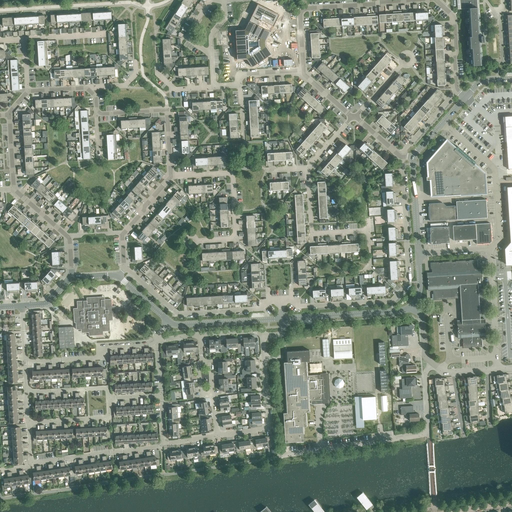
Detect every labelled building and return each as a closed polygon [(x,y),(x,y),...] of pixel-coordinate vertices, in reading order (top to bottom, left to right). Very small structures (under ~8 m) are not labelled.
[(456,0),(457,10),(468,9),(479,8),(478,0),(456,0)] [(178,4),(176,7),(185,13),(188,8),(181,3),(180,5),(178,4)] [(243,30),(235,30),(237,60),(245,59),(246,60),(247,60),(247,61),(251,67),(272,54),(267,47),(266,46),(266,45),(266,44),(266,43),(266,42),(266,41),(266,40),(267,39),(279,15),(257,4),(245,29),(244,30),(243,30)] [(176,12),(175,13),(181,18),(185,13),(176,7),(174,11),(176,12)] [(479,8),(468,9),(470,37),(468,37),(469,49),(471,49),(472,66),(481,66),(481,65),(483,65),(481,43),(484,42),(484,36),(485,36),(485,33),(481,33),(479,8)] [(425,10),(421,10),(421,20),(428,20),(428,23),(430,23),(433,19),(430,17),(428,17),(427,12),(425,12),(425,10)] [(175,13),(171,19),(178,23),(181,18),(175,13)] [(171,19),(168,24),(175,28),(178,23),(171,19)] [(329,27),(329,19),(323,19),(323,25),(320,25),(318,27),(321,30),(323,30),(323,27),(329,27)] [(434,25),(434,32),(444,31),(444,27),(442,27),(442,25),(436,25),(436,22),(434,20),(431,23),(431,25),(434,25)] [(175,28),(168,24),(165,29),(168,31),(167,33),(166,34),(170,35),(175,28)] [(310,38),(310,40),(318,39),(318,33),(321,33),(321,31),(317,28),(315,31),(315,33),(308,34),(308,38),(310,38)] [(162,39),(163,46),(171,45),(170,37),(166,35),(166,36),(166,39),(162,39)] [(0,58),(7,58),(10,55),(7,53),(5,53),(4,50),(0,50),(0,58)] [(319,51),(311,52),(311,54),(309,54),(309,58),(314,58),(314,61),(316,61),(320,60),(319,51)] [(127,54),(119,55),(120,61),(117,61),(117,63),(120,66),(123,64),(122,61),(128,60),(127,54)] [(385,54),(381,59),(387,64),(391,60),(385,54)] [(7,58),(8,67),(18,66),(18,60),(13,60),(13,57),(10,55),(7,58)] [(171,57),(163,58),(164,64),(169,64),(169,66),(172,68),(175,65),(174,63),(172,63),(171,57)] [(48,59),(38,60),(38,66),(45,66),(46,68),(48,70),(51,67),(51,65),(48,65),(48,59)] [(381,59),(377,64),(383,69),(387,64),(381,59)] [(320,71),(321,73),(327,67),(321,61),(317,63),(316,65),(318,67),(315,70),(319,73),(320,71)] [(114,67),(108,67),(109,75),(110,75),(111,77),(115,77),(115,70),(117,69),(119,67),(116,64),(114,64),(114,67)] [(377,64),(373,68),(379,73),(383,69),(377,64)] [(178,77),(184,76),(184,68),(178,69),(177,66),(175,66),(173,69),(175,71),(178,71),(178,77)] [(321,75),(324,78),(331,71),(327,67),(321,73),(323,74),(321,75)] [(54,79),(61,78),(60,70),(54,71),(54,68),(52,68),(49,71),(51,73),(54,73),(54,79)] [(373,68),(369,73),(375,78),(379,73),(373,68)] [(329,79),(330,81),(336,75),(331,71),(324,78),(327,81),(329,79)] [(369,73),(365,77),(373,84),(376,81),(374,79),(375,78),(369,73)] [(330,83),(333,86),(340,79),(336,75),(330,81),(332,82),(330,83)] [(399,75),(395,80),(401,85),(405,80),(399,75)] [(365,77),(361,82),(367,87),(368,86),(370,87),(373,84),(365,77)] [(338,87),(339,89),(345,83),(340,79),(333,86),(336,89),(338,87)] [(445,79),(437,79),(437,88),(441,89),(443,89),(443,85),(445,85),(445,79)] [(395,80),(391,84),(397,89),(401,85),(395,80)] [(367,87),(361,82),(357,86),(355,84),(354,86),(354,90),(357,90),(359,88),(365,93),(368,90),(366,88),(367,87)] [(345,83),(339,89),(341,90),(339,91),(343,94),(348,89),(350,90),(353,90),(353,86),(351,85),(349,87),(345,83)] [(9,85),(10,93),(12,96),(15,93),(15,91),(20,90),(19,84),(9,85)] [(391,84),(387,89),(393,94),(397,89),(391,84)] [(291,85),(285,85),(286,93),(294,92),(295,89),(295,86),(292,87),(291,85)] [(268,94),(267,86),(256,87),(256,91),(253,91),(256,94),(260,97),(262,97),(262,94),(268,94)] [(296,93),(302,98),(307,92),(302,88),(301,90),(299,88),(297,90),(296,93)] [(387,89),(383,93),(389,98),(393,94),(387,89)] [(437,89),(431,96),(439,102),(442,99),(440,98),(442,96),(440,95),(442,92),(440,91),(437,89)] [(302,98),(306,102),(312,96),(307,92),(302,98)] [(10,93),(1,94),(1,102),(7,102),(7,99),(10,99),(12,96),(10,93)] [(383,93),(379,98),(385,103),(389,98),(383,93)] [(248,101),(249,107),(257,107),(256,100),(259,100),(259,98),(256,95),(254,98),(254,100),(248,101)] [(306,102),(311,106),(316,100),(312,96),(306,102)] [(431,96),(427,100),(433,105),(435,104),(436,105),(439,102),(431,96)] [(71,98),(65,98),(66,106),(72,106),(72,109),(74,108),(77,105),(74,103),(72,103),(71,98)] [(385,103),(379,98),(375,102),(379,106),(377,108),(378,111),(382,111),(383,109),(381,107),(385,103)] [(42,108),(41,100),(35,100),(35,105),(32,106),(30,108),(34,111),(36,111),(35,108),(42,108)] [(311,106),(315,110),(321,104),(316,100),(311,106)] [(427,100),(423,104),(431,111),(434,108),(432,107),(433,105),(427,100)] [(222,101),(216,101),(216,109),(222,109),(223,111),(225,111),(228,108),(225,106),(222,106),(222,101)] [(198,110),(198,102),(192,103),(192,108),(189,108),(187,111),(190,113),(192,113),(192,111),(198,110)] [(321,104),(315,110),(320,114),(318,116),(320,118),(324,118),(324,114),(322,113),(325,108),(321,104)] [(423,104),(419,109),(425,114),(427,113),(428,114),(431,111),(423,104)] [(22,114),(22,121),(31,120),(30,114),(33,114),(33,112),(26,106),(24,108),(28,111),(27,111),(27,114),(22,114)] [(78,111),(78,117),(88,117),(88,110),(80,111),(80,108),(78,106),(75,109),(75,111),(78,111)] [(228,114),(229,120),(237,120),(236,113),(231,114),(231,111),(228,109),(226,112),(226,114),(228,114)] [(419,109),(415,113),(421,119),(425,114),(419,109)] [(179,117),(179,123),(187,123),(187,117),(190,116),(190,114),(186,112),(184,114),(184,117),(179,117)] [(380,124),(381,125),(386,119),(382,115),(384,113),(382,112),(378,112),(378,116),(380,117),(375,123),(378,126),(380,124)] [(415,113),(411,118),(417,123),(421,119),(415,113)] [(511,169),(511,116),(503,117),(502,117),(503,123),(505,123),(506,142),(506,143),(506,142),(508,169),(511,169)] [(411,118),(407,122),(415,129),(418,126),(416,125),(417,123),(411,118)] [(145,119),(139,120),(139,128),(145,127),(145,130),(148,130),(150,127),(148,124),(145,124),(145,119)] [(320,122),(316,127),(322,132),(326,128),(322,124),(324,122),(324,119),(320,119),(318,121),(320,122)] [(381,128),(384,131),(391,123),(386,119),(381,125),(382,127),(381,128)] [(127,128),(127,120),(120,121),(121,126),(118,126),(116,129),(119,132),(121,131),(121,129),(127,128)] [(415,129),(407,122),(403,127),(401,125),(400,127),(400,131),(404,131),(405,129),(409,132),(411,131),(412,132),(415,129)] [(391,123),(384,131),(387,134),(389,132),(390,134),(394,130),(396,131),(399,131),(399,127),(397,125),(395,127),(391,123)] [(152,137),(152,139),(160,138),(159,132),(154,132),(154,130),(151,127),(149,131),(149,133),(151,132),(152,137)] [(316,127),(312,131),(320,138),(323,135),(321,134),(322,132),(316,127)] [(106,135),(106,141),(116,141),(116,135),(119,135),(118,132),(115,130),(113,132),(113,135),(106,135)] [(312,131),(308,136),(314,141),(315,140),(317,141),(320,138),(312,131)] [(308,136),(304,140),(310,146),(314,141),(308,136)] [(304,140),(300,145),(306,150),(310,146),(304,140)] [(428,177),(426,177),(426,180),(429,180),(430,197),(431,197),(435,197),(444,196),(460,195),(460,196),(486,194),(485,173),(474,164),(475,162),(475,163),(475,162),(457,146),(457,147),(455,149),(446,141),(427,163),(428,177)] [(359,149),(363,153),(370,145),(367,143),(366,144),(364,143),(361,147),(359,145),(355,145),(355,150),(357,151),(359,149)] [(342,144),(339,147),(347,154),(351,149),(353,151),(354,150),(354,145),(351,146),(349,148),(345,144),(344,146),(342,144)] [(306,150),(300,145),(295,151),(296,154),(298,156),(301,154),(302,155),(306,150)] [(363,153),(368,157),(373,151),(372,150),(373,148),(370,145),(363,153)] [(189,147),(179,147),(179,152),(181,151),(181,153),(187,153),(187,156),(189,158),(192,155),(192,153),(189,153),(189,147)] [(338,152),(337,153),(343,158),(347,154),(339,147),(336,150),(338,152)] [(368,157),(372,161),(378,155),(373,151),(368,157)] [(293,152),(285,152),(286,160),(292,160),(292,158),(295,158),(295,155),(293,152)] [(334,153),(331,156),(339,163),(343,158),(337,153),(336,155),(334,153)] [(202,168),(201,158),(195,158),(195,155),(193,156),(190,159),(192,161),(195,161),(196,166),(198,166),(198,168),(202,168)] [(372,161),(377,165),(382,159),(378,155),(372,161)] [(161,156),(153,157),(153,165),(157,166),(159,166),(159,162),(161,162),(161,156)] [(330,161),(329,162),(335,167),(339,163),(331,156),(328,159),(330,161)] [(382,159),(377,165),(383,170),(386,169),(388,167),(385,165),(387,163),(382,159)] [(329,162),(325,167),(331,172),(335,167),(329,162)] [(153,166),(147,173),(153,178),(158,173),(156,172),(158,169),(156,168),(153,166)] [(331,172),(325,167),(321,171),(322,173),(320,175),(322,177),(325,178),(331,172)] [(33,168),(25,169),(26,175),(28,175),(28,178),(31,178),(34,176),(33,168)] [(384,172),(384,180),(394,179),(394,175),(392,175),(392,173),(390,173),(390,170),(387,170),(384,172)] [(147,173),(143,177),(149,182),(153,178),(147,173)] [(143,177),(139,182),(145,187),(149,182),(143,177)] [(31,185),(36,189),(41,183),(35,178),(32,180),(30,182),(32,184),(31,185)] [(317,182),(317,188),(325,188),(325,180),(322,179),(319,179),(319,182),(317,182)] [(385,186),(385,189),(391,189),(391,186),(393,186),(393,184),(395,184),(394,179),(384,180),(385,186)] [(139,182),(135,186),(141,191),(145,187),(139,182)] [(282,182),(282,190),(288,190),(289,192),(291,192),(293,189),(291,187),(288,187),(288,182),(282,182)] [(35,192),(39,195),(45,187),(41,183),(36,189),(37,191),(35,192)] [(206,185),(207,193),(213,192),(213,195),(215,195),(218,192),(215,190),(213,190),(212,184),(206,185)] [(186,194),(195,194),(194,185),(188,186),(188,188),(185,188),(185,191),(186,194)] [(135,186),(131,191),(137,196),(141,191),(135,186)] [(43,196),(45,197),(50,191),(45,187),(39,195),(42,198),(43,196)] [(385,193),(385,198),(396,197),(395,193),(393,193),(393,191),(391,191),(391,189),(385,189),(385,193)] [(177,191),(173,196),(179,201),(185,195),(183,191),(181,190),(179,192),(177,191)] [(294,195),(295,201),(303,201),(302,194),(297,195),(297,192),(294,190),(292,193),(292,195),(294,195)] [(44,200),(48,203),(54,195),(50,191),(45,197),(46,199),(44,200)] [(131,191),(127,195),(133,200),(137,196),(131,191)] [(219,198),(219,204),(227,203),(227,197),(221,198),(221,195),(219,193),(216,196),(216,198),(219,198)] [(52,204),(54,205),(59,199),(54,195),(48,203),(51,206),(52,204)] [(127,195),(123,200),(131,206),(134,203),(132,202),(133,200),(127,195)] [(173,196),(169,200),(175,205),(179,201),(173,196)] [(385,198),(386,207),(392,207),(392,204),(394,204),(394,202),(396,202),(396,197),(385,198)] [(53,208),(57,211),(63,203),(59,199),(54,205),(55,207),(53,208)] [(123,200),(119,204),(126,209),(127,208),(128,209),(131,206),(123,200)] [(169,200),(165,205),(171,210),(175,205),(169,200)] [(456,202),(457,220),(487,218),(486,200),(456,202)] [(61,212),(63,213),(68,207),(63,203),(57,211),(60,214),(61,212)] [(429,204),(430,221),(455,219),(455,206),(446,206),(442,203),(429,204)] [(119,204),(116,209),(122,214),(126,209),(119,204)] [(163,204),(160,208),(167,214),(171,210),(165,205),(164,206),(163,204)] [(6,210),(12,216),(18,210),(13,205),(12,207),(9,205),(8,207),(6,210)] [(62,216),(66,219),(72,211),(68,207),(63,213),(64,214),(62,216)] [(386,207),(386,216),(397,215),(396,211),(394,211),(394,209),(392,209),(392,207),(386,207)] [(159,212),(157,214),(163,219),(167,214),(160,208),(157,211),(159,212)] [(122,214),(116,209),(110,215),(112,218),(114,220),(116,217),(117,219),(122,214)] [(12,216),(17,220),(22,213),(18,210),(12,216)] [(72,211),(66,219),(69,222),(70,220),(72,221),(73,220),(76,222),(77,220),(78,217),(72,211)] [(17,220),(21,223),(27,217),(22,213),(17,220)] [(157,214),(153,218),(159,223),(163,219),(157,214)] [(108,215),(100,216),(101,226),(105,226),(105,224),(107,224),(107,222),(110,221),(110,219),(108,215)] [(386,216),(387,225),(393,225),(393,222),(395,222),(395,220),(397,220),(397,215),(386,216)] [(21,223),(26,227),(31,221),(27,217),(21,223)] [(89,227),(88,217),(80,217),(79,221),(79,223),(82,223),(83,225),(85,225),(85,227),(89,227)] [(153,218),(149,223),(155,228),(159,223),(153,218)] [(26,227),(30,231),(36,225),(31,221),(26,227)] [(149,223),(145,227),(152,232),(155,228),(149,223)] [(476,239),(476,244),(489,244),(491,241),(490,223),(475,224),(452,226),(453,241),(476,239)] [(30,231),(35,235),(40,229),(36,225),(30,231)] [(387,225),(388,234),(398,233),(397,229),(395,229),(395,227),(393,227),(393,225),(387,225)] [(145,227),(142,232),(148,237),(152,232),(145,227)] [(440,243),(449,243),(448,227),(442,227),(430,228),(431,244),(440,243)] [(35,235),(39,239),(45,233),(40,229),(35,235)] [(148,237),(142,232),(137,236),(139,238),(137,240),(139,242),(142,243),(148,237)] [(39,239),(44,243),(49,237),(45,233),(39,239)] [(49,237),(44,243),(50,249),(53,247),(56,244),(54,242),(54,241),(49,237)] [(134,252),(134,253),(142,253),(142,245),(138,244),(135,244),(136,247),(132,247),(132,252),(134,252)] [(51,250),(51,259),(59,258),(59,256),(61,256),(61,252),(57,252),(57,249),(54,249),(51,250)] [(388,250),(389,259),(395,258),(394,255),(396,255),(396,253),(398,253),(398,249),(388,250)] [(142,253),(134,253),(134,255),(132,255),(132,260),(136,260),(137,263),(139,263),(143,261),(142,253)] [(59,258),(51,259),(52,267),(55,268),(58,268),(58,265),(62,264),(62,260),(60,260),(59,258)] [(389,259),(389,268),(397,267),(397,265),(399,265),(399,261),(395,261),(395,258),(389,259)] [(481,337),(485,337),(484,319),(480,319),(478,288),(482,288),(481,269),(477,270),(476,261),(431,263),(431,272),(427,273),(428,291),(432,291),(433,300),(460,298),(461,320),(457,320),(458,339),(463,339),(463,348),(481,346),(481,337)] [(139,270),(144,274),(149,268),(143,263),(140,264),(138,266),(141,268),(139,270)] [(51,268),(46,275),(52,280),(53,278),(55,280),(58,277),(55,274),(57,271),(55,270),(55,269),(51,268)] [(144,277),(147,280),(154,272),(149,268),(144,274),(145,275),(144,277)] [(152,281),(153,282),(158,276),(154,272),(147,280),(150,282),(152,281)] [(400,273),(389,273),(390,280),(387,280),(387,282),(390,285),(393,282),(392,280),(398,279),(398,277),(400,277),(400,273)] [(52,280),(46,275),(40,281),(42,284),(44,286),(46,283),(49,286),(52,283),(51,281),(52,280)] [(153,285),(156,288),(163,280),(158,276),(153,282),(154,283),(153,285)] [(306,279),(296,279),(296,283),(298,283),(298,285),(304,285),(304,288),(306,290),(309,287),(309,285),(306,285),(306,279)] [(161,289),(162,290),(167,284),(163,280),(156,288),(159,290),(161,289)] [(39,281),(31,282),(31,292),(35,292),(35,290),(37,290),(37,287),(41,287),(40,285),(39,281)] [(22,282),(13,283),(13,293),(18,293),(17,291),(19,291),(19,289),(22,288),(22,282)] [(31,282),(22,282),(22,288),(25,288),(25,290),(27,290),(27,292),(31,292),(31,282)] [(260,282),(251,282),(252,288),(249,288),(249,290),(252,293),(255,291),(255,288),(260,288),(260,282)] [(13,283),(4,283),(4,289),(7,289),(7,291),(9,291),(9,293),(13,293),(13,283)] [(385,286),(378,286),(379,296),(383,296),(383,294),(385,294),(385,288),(388,288),(390,286),(386,283),(384,283),(385,286)] [(162,293),(165,296),(172,288),(167,284),(162,290),(163,291),(162,293)] [(372,286),(363,287),(364,293),(367,293),(367,297),(371,297),(371,295),(373,294),(372,286)] [(319,300),(319,290),(312,290),(312,287),(310,287),(307,291),(310,293),(312,293),(313,298),(315,298),(315,300),(319,300)] [(355,287),(346,288),(346,294),(349,294),(349,296),(351,296),(351,298),(355,298),(355,287)] [(363,287),(355,287),(355,298),(359,297),(359,295),(361,295),(361,293),(364,293),(363,287)] [(170,297),(171,298),(176,292),(173,289),(172,288),(165,296),(168,298),(170,297)] [(346,288),(337,289),(337,299),(341,298),(341,296),(343,296),(343,294),(346,294),(346,288)] [(328,289),(319,290),(319,300),(323,300),(323,297),(325,297),(325,295),(328,295),(328,289)] [(337,289),(328,289),(328,295),(331,295),(331,297),(333,297),(333,299),(337,299),(337,289)] [(246,294),(240,294),(241,303),(243,302),(243,304),(247,304),(247,297),(249,297),(252,294),(248,291),(246,291),(246,294)] [(176,292),(171,298),(176,302),(177,301),(180,303),(181,301),(183,297),(176,292)] [(112,313),(115,313),(115,306),(111,306),(111,299),(97,300),(97,297),(86,298),(87,301),(77,301),(78,308),(74,308),(74,323),(76,323),(76,330),(88,329),(89,335),(103,335),(103,331),(110,331),(109,321),(112,320),(112,313)] [(187,306),(193,306),(192,297),(184,298),(183,301),(183,304),(187,304),(187,306)] [(32,314),(32,320),(40,320),(40,314),(42,314),(42,310),(33,311),(33,314),(32,314)] [(392,336),(392,347),(408,346),(408,335),(411,335),(411,332),(412,332),(412,329),(413,327),(413,326),(412,324),(410,324),(408,326),(400,327),(400,333),(396,334),(397,335),(392,336)] [(74,348),(73,327),(58,328),(59,349),(74,348)] [(6,335),(7,341),(20,340),(20,338),(16,338),(16,337),(14,337),(14,334),(11,334),(11,331),(4,332),(4,335),(6,335)] [(254,337),(249,338),(249,347),(255,346),(255,352),(258,352),(258,345),(255,345),(254,337)] [(237,338),(232,339),(232,348),(238,347),(238,353),(241,353),(241,352),(241,346),(238,346),(237,338)] [(243,346),(241,346),(241,352),(244,351),(244,347),(249,347),(249,338),(243,338),(243,346)] [(220,339),(214,340),(215,349),(221,348),(221,353),(224,353),(223,347),(221,347),(220,339)] [(226,347),(223,347),(224,353),(227,353),(227,348),(232,348),(232,339),(226,339),(226,347)] [(351,339),(333,340),(334,359),(352,358),(351,339)] [(215,349),(214,340),(209,340),(209,348),(206,348),(207,354),(210,354),(210,349),(215,349)] [(181,349),(181,350),(181,356),(184,356),(184,353),(190,352),(189,342),(183,343),(183,348),(181,349)] [(195,342),(189,342),(190,352),(196,352),(196,354),(199,353),(198,347),(195,348),(195,342)] [(166,355),(172,355),(172,345),(166,345),(166,351),(163,351),(163,357),(166,357),(166,355)] [(172,345),(172,355),(177,355),(178,359),(181,359),(181,356),(181,350),(178,350),(178,345),(172,345)] [(287,413),(283,413),(285,442),(293,442),(296,442),(304,441),(303,427),(306,427),(305,412),(309,412),(308,401),(312,401),(322,400),(329,400),(327,374),(320,375),(317,375),(307,376),(306,362),(310,361),(309,350),(287,352),(287,362),(284,363),(287,413)] [(406,370),(406,373),(416,372),(415,365),(410,365),(410,363),(409,363),(408,359),(409,359),(410,357),(410,355),(408,354),(406,354),(405,356),(399,356),(399,352),(390,353),(390,357),(398,357),(399,366),(402,366),(402,368),(405,370),(406,370)] [(246,366),(255,365),(255,360),(247,360),(247,357),(241,358),(241,361),(246,360),(246,366)] [(218,362),(218,368),(227,367),(227,362),(232,361),(232,358),(225,359),(225,362),(218,362)] [(181,367),(182,372),(192,371),(191,366),(185,367),(184,364),(181,364),(182,367),(181,367)] [(242,372),(242,375),(248,374),(248,372),(255,371),(255,365),(246,366),(246,371),(242,372)] [(96,368),(97,376),(103,375),(103,378),(106,378),(106,369),(103,369),(103,367),(96,368)] [(226,373),(226,376),(232,375),(232,372),(227,373),(227,367),(218,368),(218,373),(226,373)] [(39,379),(38,371),(32,372),(32,375),(30,375),(30,382),(33,381),(33,380),(39,379)] [(184,378),(184,381),(190,380),(190,377),(193,377),(192,371),(182,372),(183,378),(184,378)] [(247,378),(247,383),(256,383),(256,377),(248,377),(248,374),(242,375),(240,375),(240,378),(247,378)] [(497,381),(497,383),(497,384),(507,382),(506,378),(509,378),(509,374),(493,376),(494,381),(497,381)] [(219,379),(219,385),(228,384),(228,379),(235,378),(234,375),(232,375),(226,376),(226,379),(219,379)] [(467,383),(468,385),(468,386),(477,384),(477,380),(480,380),(479,376),(464,379),(464,383),(467,383)] [(411,398),(411,388),(411,385),(417,385),(416,378),(401,379),(402,389),(399,389),(400,399),(402,398),(405,398),(411,398)] [(435,384),(435,386),(435,387),(444,386),(444,382),(447,382),(447,378),(431,379),(432,384),(435,384)] [(184,384),(185,389),(194,388),(194,382),(191,383),(190,380),(184,381),(184,384)] [(499,388),(499,391),(508,390),(508,389),(508,386),(511,385),(510,382),(507,382),(497,384),(497,383),(495,384),(496,388),(499,388)] [(121,393),(121,385),(115,385),(115,383),(112,383),(112,390),(115,390),(115,393),(121,393)] [(256,383),(247,383),(247,389),(241,389),(241,392),(249,392),(249,389),(256,388),(256,383)] [(228,384),(219,385),(219,390),(227,390),(227,393),(233,393),(233,389),(228,390),(228,384)] [(468,390),(468,393),(478,392),(478,391),(477,388),(480,387),(479,384),(477,384),(468,386),(468,385),(464,386),(465,391),(468,390)] [(436,391),(436,394),(445,393),(445,389),(448,389),(448,386),(444,386),(435,387),(435,386),(433,387),(433,391),(436,391)] [(194,388),(185,389),(186,395),(186,394),(187,399),(193,398),(192,394),(195,393),(194,388)] [(500,395),(501,398),(510,397),(510,393),(511,392),(511,388),(508,389),(508,390),(499,391),(497,391),(497,396),(500,395)] [(468,398),(469,400),(469,401),(478,399),(477,395),(480,395),(480,391),(478,391),(478,392),(468,393),(464,394),(465,398),(468,398)] [(437,398),(437,401),(447,401),(447,400),(446,397),(449,397),(449,393),(445,393),(436,394),(434,394),(434,399),(437,398)] [(219,400),(220,405),(229,404),(228,396),(224,396),(224,399),(219,400)] [(502,402),(503,405),(511,404),(511,400),(511,399),(511,396),(510,397),(501,398),(499,398),(499,403),(502,402)] [(356,398),(358,422),(364,422),(363,420),(377,419),(375,397),(356,398)] [(469,405),(469,408),(478,407),(478,406),(478,403),(481,402),(480,399),(478,399),(469,401),(469,400),(465,401),(466,406),(469,405)] [(198,403),(199,409),(207,407),(207,402),(199,403),(199,400),(196,401),(197,404),(198,403)] [(438,406),(438,408),(439,409),(448,408),(448,404),(451,404),(450,400),(447,400),(447,401),(437,401),(435,401),(435,406),(438,406)] [(248,410),(255,410),(255,407),(260,407),(260,401),(251,402),(251,405),(248,406),(248,407),(248,410)] [(503,405),(500,405),(501,410),(504,410),(504,413),(511,411),(511,403),(511,404),(503,405)] [(168,407),(169,413),(177,412),(177,407),(178,407),(178,404),(172,404),(172,407),(168,407)] [(409,415),(410,421),(419,420),(418,414),(413,414),(412,406),(413,406),(400,407),(401,415),(409,415)] [(469,412),(469,415),(479,414),(478,410),(481,410),(480,406),(478,406),(478,407),(469,408),(465,408),(466,413),(469,412)] [(123,415),(122,407),(116,407),(116,411),(113,411),(114,418),(117,417),(117,416),(123,415)] [(198,414),(199,417),(201,417),(201,414),(208,413),(207,407),(199,409),(199,414),(198,414)] [(440,413),(440,416),(449,415),(449,411),(452,411),(452,408),(448,408),(439,409),(438,408),(436,409),(436,413),(440,413)] [(249,419),(252,419),(261,418),(261,413),(255,413),(255,410),(248,410),(249,419)] [(173,418),(173,421),(177,421),(179,421),(179,418),(178,418),(177,412),(169,413),(169,419),(173,418)] [(469,415),(466,416),(466,420),(469,420),(470,423),(479,422),(479,417),(481,417),(481,413),(479,414),(469,415)] [(441,420),(441,423),(450,423),(450,419),(453,419),(453,415),(449,415),(440,416),(437,416),(438,421),(441,420)] [(200,420),(201,425),(210,424),(209,419),(202,420),(201,417),(199,417),(199,420),(200,420)] [(261,418),(252,419),(252,422),(249,423),(249,427),(256,427),(256,424),(261,424),(261,418)] [(169,424),(170,430),(178,429),(178,424),(179,424),(179,421),(177,421),(173,421),(173,424),(169,424)] [(441,423),(439,423),(439,428),(442,428),(442,435),(448,435),(448,431),(452,430),(451,426),(454,426),(454,422),(450,423),(441,423)] [(210,424),(201,425),(202,431),(201,431),(201,434),(207,433),(207,430),(211,430),(210,424)] [(100,428),(101,436),(106,435),(107,438),(110,438),(109,429),(106,429),(106,427),(100,428)] [(178,429),(170,430),(170,435),(177,435),(178,438),(180,438),(180,435),(179,435),(178,429)] [(37,439),(43,439),(42,431),(36,431),(36,435),(33,435),(34,441),(37,441),(37,439)] [(264,438),(261,439),(262,446),(267,446),(268,447),(271,447),(269,436),(264,437),(264,438)] [(257,438),(252,439),(254,449),(257,449),(256,447),(262,446),(261,439),(257,439),(257,438)] [(247,441),(244,441),(245,449),(250,448),(251,450),(254,449),(252,439),(247,439),(247,441)] [(240,440),(235,441),(237,452),(240,451),(239,450),(245,449),(244,441),(241,442),(240,440)] [(230,443),(227,444),(228,451),(234,451),(234,452),(237,452),(235,441),(230,442),(230,443)] [(229,454),(228,451),(227,444),(224,444),(224,443),(218,444),(220,454),(223,454),(223,455),(229,454)] [(214,444),(208,445),(209,455),(215,454),(215,453),(218,453),(217,447),(214,447),(214,444)] [(203,449),(200,449),(201,456),(204,455),(204,456),(209,455),(208,445),(203,446),(203,449)] [(202,459),(201,456),(200,449),(197,450),(197,447),(191,448),(193,457),(193,460),(198,460),(199,462),(202,461),(202,459)] [(186,451),(184,452),(185,458),(187,458),(193,457),(191,448),(186,449),(186,451)] [(180,449),(175,450),(176,460),(182,459),(182,458),(185,458),(184,452),(181,452),(180,449)] [(176,460),(175,450),(169,451),(170,454),(167,454),(168,460),(171,460),(176,460)] [(150,451),(148,452),(150,465),(156,464),(156,466),(160,466),(159,459),(156,460),(155,457),(152,457),(152,455),(151,455),(150,451)] [(126,469),(124,455),(122,456),(123,460),(122,460),(122,462),(119,462),(120,465),(117,465),(118,472),(121,471),(121,470),(126,469)] [(106,456),(104,456),(106,470),(112,469),(111,461),(108,462),(108,460),(107,460),(106,456)] [(75,470),(72,470),(73,476),(77,476),(77,474),(82,473),(80,460),(78,460),(79,464),(78,464),(78,466),(75,467),(75,470)] [(64,462),(62,463),(64,476),(70,475),(70,477),(73,476),(72,470),(69,471),(69,467),(66,468),(66,466),(65,466),(64,462)] [(23,470),(21,470),(23,484),(29,483),(28,475),(25,476),(25,474),(24,474),(23,470)] [(358,499),(364,506),(365,508),(367,506),(370,510),(374,507),(363,493),(360,495),(361,497),(358,499)] [(310,506),(314,511),(323,511),(314,500),(312,502),(312,503),(313,504),(310,506)]
